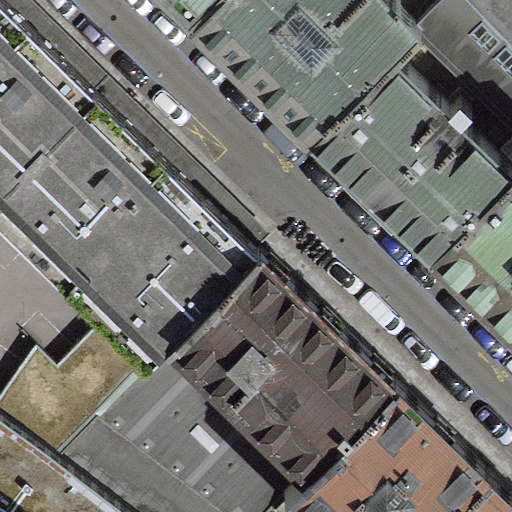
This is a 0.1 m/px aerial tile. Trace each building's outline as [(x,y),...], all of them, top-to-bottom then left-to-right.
[(0,0),(0,186),(99,86),(10,0),(0,0)] [(208,0),(182,0),(196,13),(208,0)] [(419,22),(396,0),(208,0),(196,13),(316,130),(394,48),(419,22)] [(396,0),(419,22),(440,0),(396,0)] [(511,36),(475,0),(440,0),(419,22),(511,113),(511,36)] [(511,0),(475,0),(511,36),(511,0)] [(448,98),(394,48),(316,130),(436,247),(511,167),(511,158),(461,111),(448,98)] [(0,217),(100,317),(147,364),(261,244),(99,86),(0,186),(0,217)] [(460,87),(448,98),(461,111),(473,100),(460,87)] [(511,167),(436,247),(511,320),(511,167)] [(310,468),(397,377),(261,244),(175,335),(310,468)] [(35,340),(0,390),(0,411),(60,456),(147,364),(100,317),(55,361),(35,340)] [(134,511),(268,511),(285,494),(310,468),(175,335),(147,364),(60,456),(134,511)] [(305,511),(447,511),(490,469),(397,377),(310,468),(285,494),(305,511)] [(0,411),(0,511),(134,511),(60,456),(0,411)] [(511,511),(511,490),(490,469),(447,511),(511,511)]
